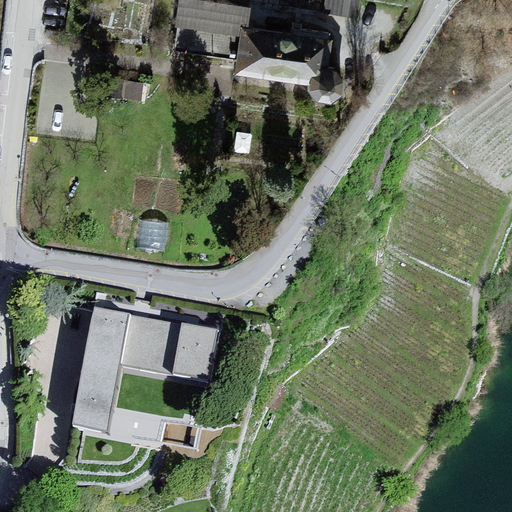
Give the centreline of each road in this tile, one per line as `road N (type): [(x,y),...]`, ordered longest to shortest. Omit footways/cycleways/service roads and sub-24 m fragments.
road 1 (residential): [(451,0),(321,209),(267,271),(229,290),(0,259)]
road 2 (residential): [(0,191),(23,0)]
